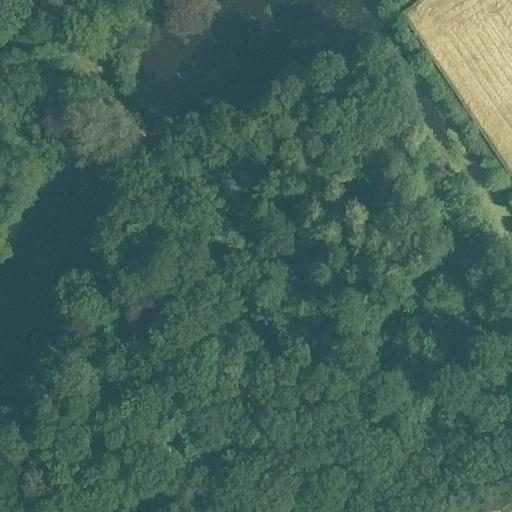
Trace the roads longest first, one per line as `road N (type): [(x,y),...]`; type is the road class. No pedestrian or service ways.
road 1 (track): [(97,74),(369,496)]
road 2 (track): [(343,511),(511,402)]
